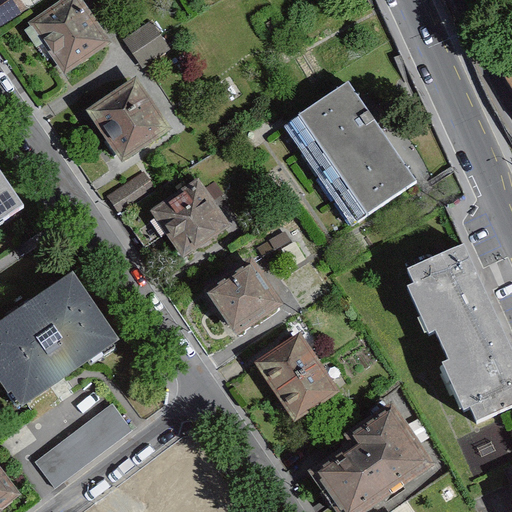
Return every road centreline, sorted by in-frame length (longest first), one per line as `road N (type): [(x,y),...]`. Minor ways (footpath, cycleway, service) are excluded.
road 1 (residential): [(209,398),(0,100)]
road 2 (residential): [(409,0),(511,228)]
road 3 (residential): [(209,398),(52,511)]
road 4 (residential): [(286,511),(209,398)]
